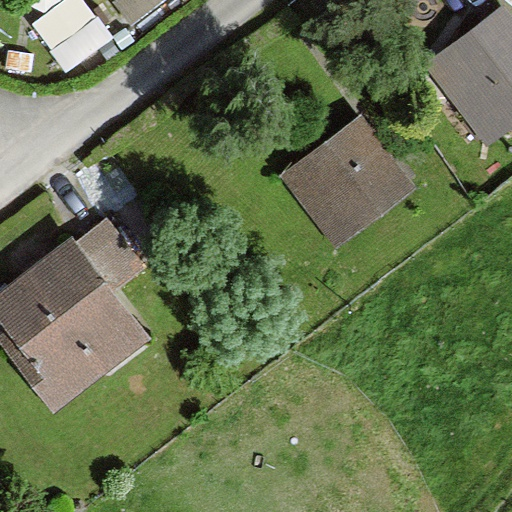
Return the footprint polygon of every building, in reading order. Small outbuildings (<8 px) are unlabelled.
[(98,0),(47,0),(33,11),(70,59),(117,23),(98,0)] [(131,0),(138,9),(150,0),(131,0)] [(511,127),(511,2),(511,0),(431,59),(493,142),(511,127)] [(423,182),(367,108),(285,171),(341,244),(423,182)] [(147,263),(111,214),(83,234),(120,283),(147,263)] [(120,283),(83,234),(0,295),(0,299),(18,323),(4,333),(59,408),(158,335),(120,283)]
